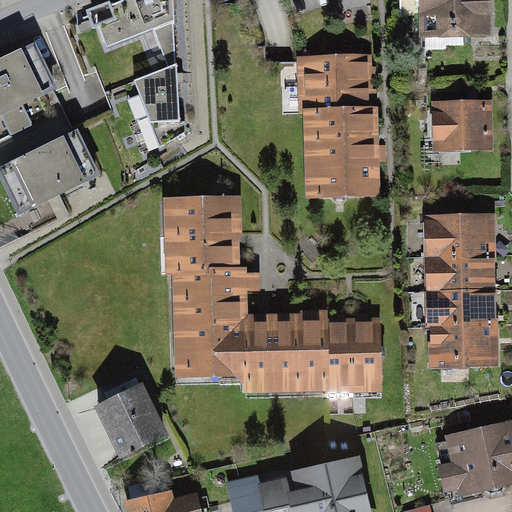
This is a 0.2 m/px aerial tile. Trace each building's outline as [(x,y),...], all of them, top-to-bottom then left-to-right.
[(172,0),(124,0),(83,15),(99,56),(174,32),(172,0)] [(490,0),(418,0),(419,48),(492,46),(490,0)] [(26,57),(0,69),(0,121),(46,100),(26,57)] [(376,66),(300,69),(305,211),(381,208),(376,66)] [(173,71),(125,91),(150,142),(178,131),(173,71)] [(493,102),(429,102),(429,148),(493,148),(493,102)] [(75,135),(4,173),(24,210),(95,172),(75,135)] [(241,209),(164,209),(166,403),(383,401),(382,323),(242,324),(241,209)] [(492,227),(423,229),(428,373),(496,371),(492,227)] [(142,383),(93,407),(120,461),(169,437),(142,383)] [(511,434),(448,450),(461,506),(511,494),(511,434)] [(259,476),(226,483),(232,511),(373,511),(360,456),(291,472),(292,476),(260,483),(259,476)] [(132,500),(124,502),(126,511),(200,511),(197,495),(175,499),(173,491),(164,493),(161,480),(129,487),(132,500)]
